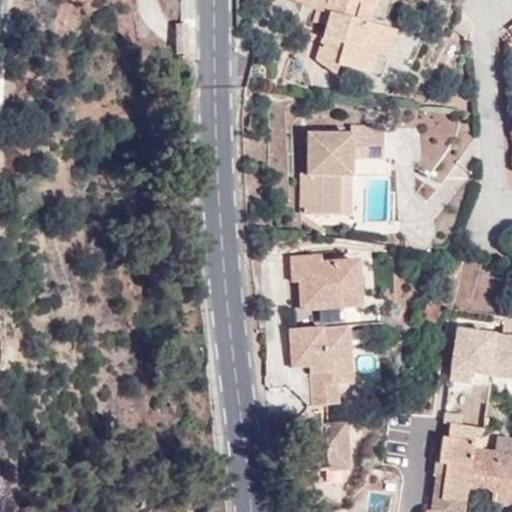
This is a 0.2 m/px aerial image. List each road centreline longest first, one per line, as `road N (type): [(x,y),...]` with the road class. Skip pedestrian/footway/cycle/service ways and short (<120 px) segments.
road 1 (tertiary): [(244,511),(230,0)]
road 2 (residential): [(483,0),(497,212),(511,211)]
